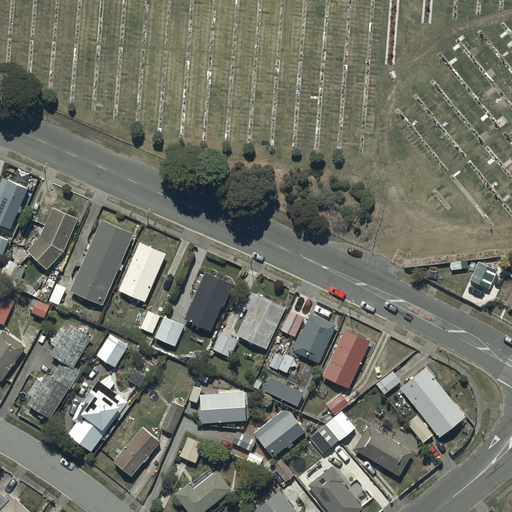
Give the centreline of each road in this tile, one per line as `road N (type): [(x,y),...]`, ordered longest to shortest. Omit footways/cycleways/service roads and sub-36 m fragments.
road 1 (tertiary): [(0,122),(302,256),(511,362)]
road 2 (residential): [(0,436),(107,511)]
